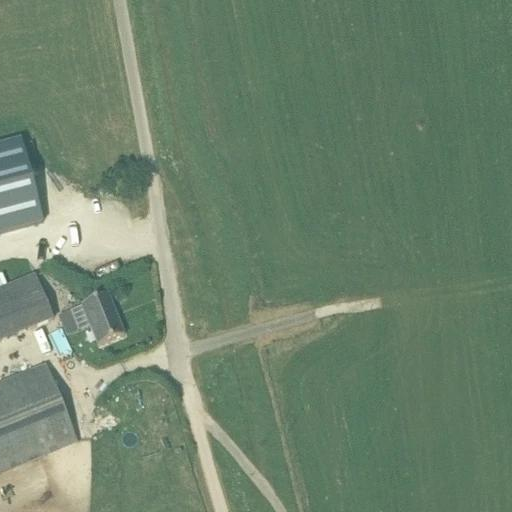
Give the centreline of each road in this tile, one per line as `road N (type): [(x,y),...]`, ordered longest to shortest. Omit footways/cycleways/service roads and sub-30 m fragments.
road 1 (unclassified): [(194,413),(172,327),(119,0)]
road 2 (track): [(222,511),(194,413),(248,467),(278,511)]
road 3 (track): [(179,352),(375,301)]
